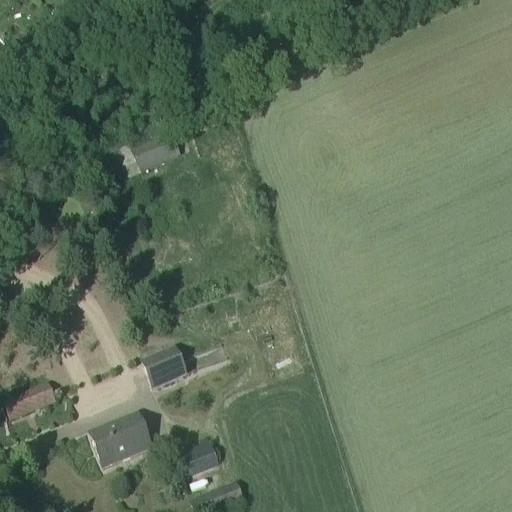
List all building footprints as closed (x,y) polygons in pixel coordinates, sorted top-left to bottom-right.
[(0,96),(3,101),(21,88),(9,72),(0,78),(0,96)] [(140,177),(179,160),(169,138),(130,155),(140,177)] [(152,392),(185,379),(174,353),(141,366),(152,392)] [(10,424),(46,409),(38,391),(2,406),(10,424)] [(102,471),(149,451),(135,418),(88,438),(102,471)] [(177,481),(212,469),(205,448),(170,460),(177,481)] [(232,511),(244,507),(236,487),(221,494),(220,492),(189,505),(191,511),(232,511)]
